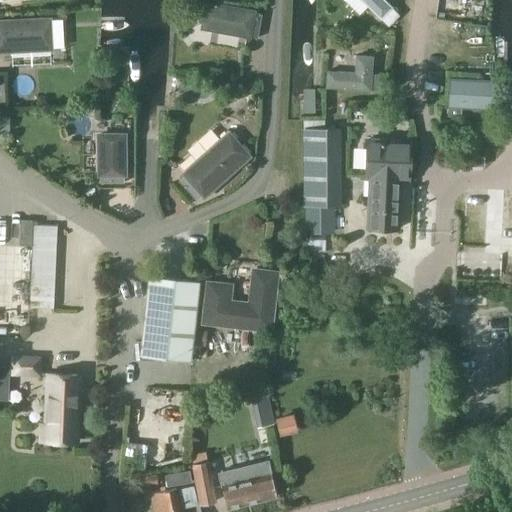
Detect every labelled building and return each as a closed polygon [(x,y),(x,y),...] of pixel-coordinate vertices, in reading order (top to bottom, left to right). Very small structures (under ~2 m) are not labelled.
[(364,0),(388,23),(399,11),(388,0),(364,0)] [(260,42),(265,18),(259,17),(259,14),(209,5),(205,33),(229,39),(241,41),(254,44),(254,41),(260,42)] [(0,46),(10,46),(55,44),(55,42),(55,41),(56,41),(66,40),(65,13),(54,13),(54,11),(49,12),(0,13),(0,46)] [(372,70),(372,52),(355,51),(354,68),(326,66),(324,84),(378,87),(379,71),(372,70)] [(449,74),(447,104),(491,107),(493,77),(449,74)] [(0,130),(9,131),(9,116),(0,115),(0,130)] [(333,230),(334,204),(340,204),(339,128),(304,128),(305,204),(308,205),(308,229),(333,230)] [(252,156),(229,130),(181,173),(184,176),(179,180),(196,200),(202,196),(204,199),(252,156)] [(124,176),(127,176),(127,132),(97,132),(97,176),(101,176),(101,182),(124,182),(124,176)] [(412,178),(413,141),(369,140),(367,177),(378,177),(377,195),(371,195),(370,227),(397,228),(398,196),(397,196),(397,178),(412,178)] [(472,155),(472,164),(485,165),(485,156),(472,155)] [(31,245),(33,219),(21,219),(20,244),(31,245)] [(33,244),(30,306),(53,307),(57,224),(55,224),(34,223),(33,244)] [(271,330),(277,275),(275,274),(254,271),(250,305),(229,303),(231,286),(208,284),(204,323),(271,330)] [(190,361),(199,282),(149,276),(140,356),(190,361)] [(39,375),(40,359),(14,358),(13,374),(39,375)] [(0,399),(8,400),(10,365),(0,365),(0,399)] [(40,422),(39,441),(73,443),(77,376),(51,375),(48,422),(40,422)] [(281,432),(296,428),(293,414),(278,418),(281,432)] [(219,471),(221,476),(228,506),(276,495),(271,472),(268,459),(219,471)] [(218,502),(210,460),(192,463),(200,505),(218,502)] [(193,481),(190,469),(165,474),(168,486),(193,481)] [(144,486),(158,483),(156,474),(143,476),(144,486)] [(153,511),(180,511),(177,489),(150,494),(153,511)]
